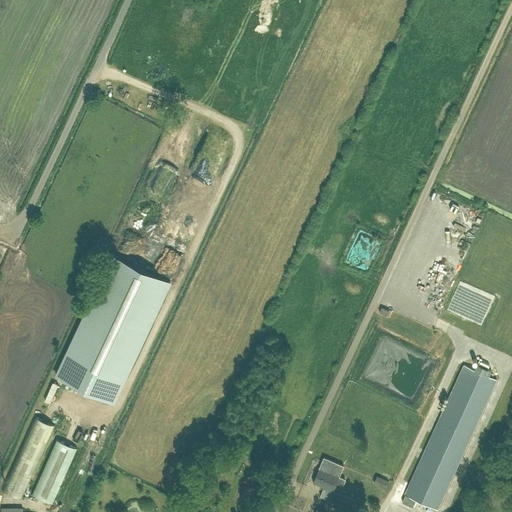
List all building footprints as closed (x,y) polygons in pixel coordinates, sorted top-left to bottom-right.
[(133,244),(139,230),(128,225),(122,240),(133,244)] [(114,254),(56,377),(113,404),(171,280),(114,254)] [(460,281),(449,311),(485,323),(495,293),(460,281)] [(437,509),(497,379),(465,364),(405,494),(403,500),(411,504),(413,498),(437,509)] [(45,400),(50,402),(58,384),(52,382),(45,400)] [(22,499),(56,426),(36,416),(2,489),(22,499)] [(77,447),(57,439),(33,494),(53,503),(77,447)] [(339,476),(344,465),(333,460),(324,457),(319,468),(314,482),(327,487),(327,489),(333,491),(333,490),(340,493),(345,479),(339,476)] [(374,484),(385,489),(388,481),(377,476),(374,484)] [(348,509),(352,499),(337,492),(333,502),(348,509)]
